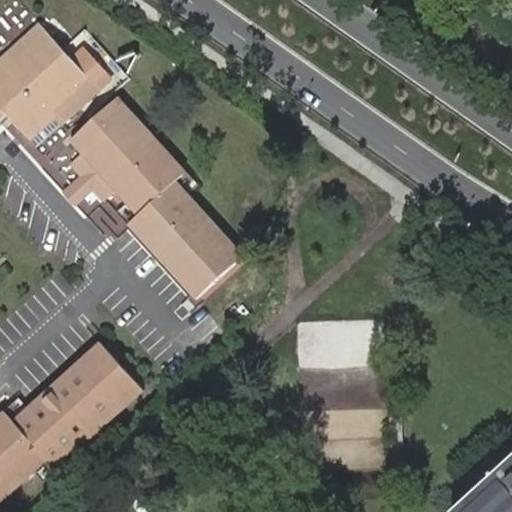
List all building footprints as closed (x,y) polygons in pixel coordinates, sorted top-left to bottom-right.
[(0,117),(5,114),(21,132),(36,148),(100,90),(90,79),(44,28),(11,58),(8,55),(0,62),(0,117)] [(72,186),(82,198),(92,188),(104,200),(115,191),(138,216),(128,225),(197,300),(246,255),(178,180),(188,172),(120,97),(71,142),(82,154),(71,165),(82,177),(72,186)] [(75,205),(82,198),(72,186),(64,193),(75,205)] [(9,415),(0,423),(0,498),(46,458),(48,461),(54,468),(143,390),(103,344),(89,356),(92,359),(19,425),(16,422),(9,415)] [(89,356),(16,422),(19,425),(92,359),(89,356)] [(145,392),(143,390),(54,468),(57,471),(145,392)] [(0,423),(9,415),(7,412),(0,418),(0,423)] [(392,420),(393,447),(407,446),(405,419),(392,420)] [(46,458),(0,498),(0,504),(48,461),(46,458)] [(511,511),(511,459),(453,511),(511,511)]
